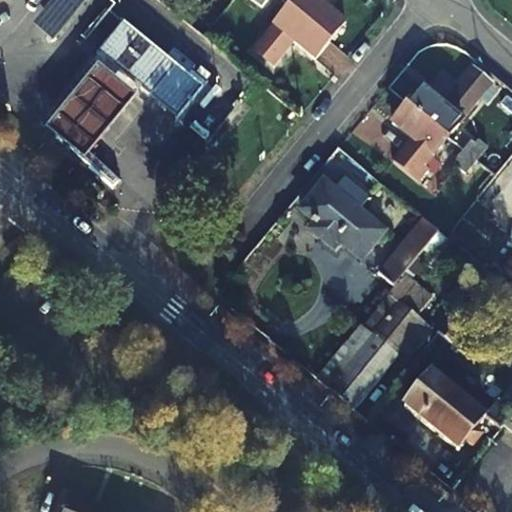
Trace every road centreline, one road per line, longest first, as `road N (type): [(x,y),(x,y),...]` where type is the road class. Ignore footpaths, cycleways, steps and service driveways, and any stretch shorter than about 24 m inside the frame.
road 1 (secondary): [(418,511),(0,167)]
road 2 (residential): [(246,231),(428,0)]
road 3 (residential): [(231,511),(195,481),(109,447),(55,448),(0,467)]
